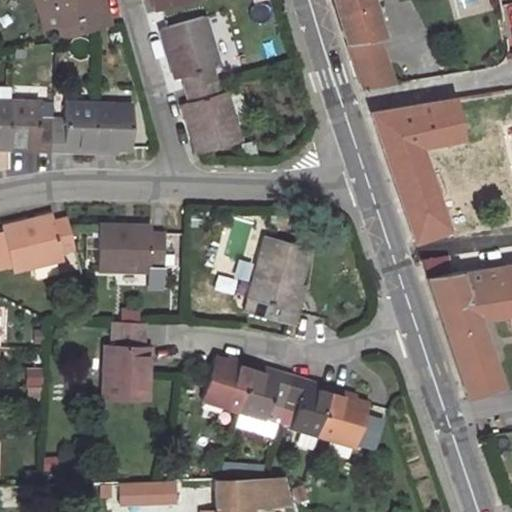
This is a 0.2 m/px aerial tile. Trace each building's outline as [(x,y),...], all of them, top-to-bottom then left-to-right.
[(49,0),(60,39),(110,24),(106,11),(100,13),(96,0),(49,0)] [(96,0),(100,13),(106,11),(102,0),(96,0)] [(151,0),(155,11),(188,0),(151,0)] [(333,0),(348,47),(379,39),(384,38),(372,0),(333,0)] [(180,103),(196,152),(239,139),(225,90),(219,92),(212,68),(217,66),(203,16),(159,28),(173,78),(179,76),(186,101),(180,103)] [(379,39),(348,47),(352,62),(356,74),(387,64),(379,39)] [(362,90),(393,83),(387,64),(356,74),(362,90)] [(0,150),(8,150),(8,145),(35,145),(35,151),(62,152),(62,146),(89,147),(88,152),(106,153),(107,147),(116,148),(129,148),(130,105),(63,103),(62,119),(36,118),(37,101),(10,100),(10,89),(0,88),(0,150)] [(503,90),(453,98),(457,113),(489,108),(489,105),(506,103),(503,90)] [(421,147),(463,139),(457,113),(453,98),(369,112),(414,242),(449,229),(421,147)] [(0,227),(11,269),(60,257),(59,252),(73,248),(65,216),(51,220),(50,214),(0,227)] [(96,224),(95,268),(147,270),(146,264),(162,264),(163,232),(148,232),(148,226),(96,224)] [(292,309),(298,283),(306,248),(264,236),(243,311),(292,324),(296,310),(292,309)] [(448,256),(423,260),(429,277),(444,274),(460,272),(451,273),(448,256)] [(479,320),(502,312),(508,328),(511,327),(511,263),(460,272),(444,274),(429,277),(426,277),(467,396),(502,384),(479,320)] [(298,283),(292,309),(296,310),(303,285),(298,283)] [(103,345),(102,399),(146,401),(148,346),(141,346),(143,323),(110,321),(109,345),(103,345)] [(200,399),(264,419),(269,403),(293,410),(288,426),(353,446),(366,404),(355,400),(345,397),(347,391),(330,386),(329,392),(303,384),(304,379),(279,371),(278,376),(252,368),(253,364),(237,359),(236,363),(225,360),(212,356),(200,399)] [(279,371),(253,364),(252,368),(278,376),(279,371)] [(330,386),(304,379),(303,384),(329,392),(330,386)] [(345,397),(355,400),(357,394),(347,391),(345,397)] [(238,413),(234,425),(271,437),(275,425),(238,413)] [(198,510),(197,511),(250,511),(250,505),(288,503),(282,479),(211,481),(212,508),(198,510)]
